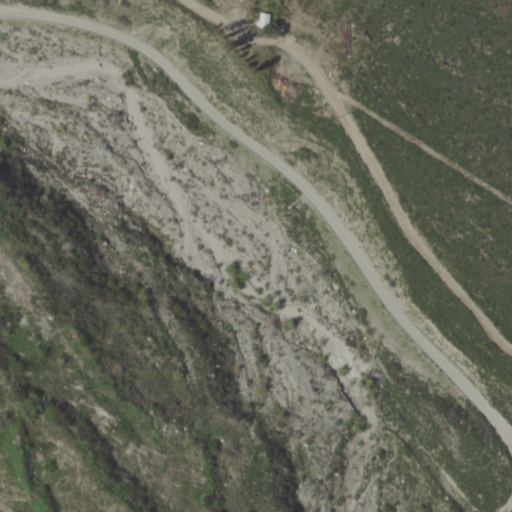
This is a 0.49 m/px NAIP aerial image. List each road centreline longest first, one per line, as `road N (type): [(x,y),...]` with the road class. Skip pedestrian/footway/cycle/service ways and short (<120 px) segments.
road 1 (residential): [(0,10),(103,30),(161,57),(228,124),(299,178),(396,309),(511,438)]
road 2 (residential): [(196,0),(325,92),(429,256),(511,341)]
